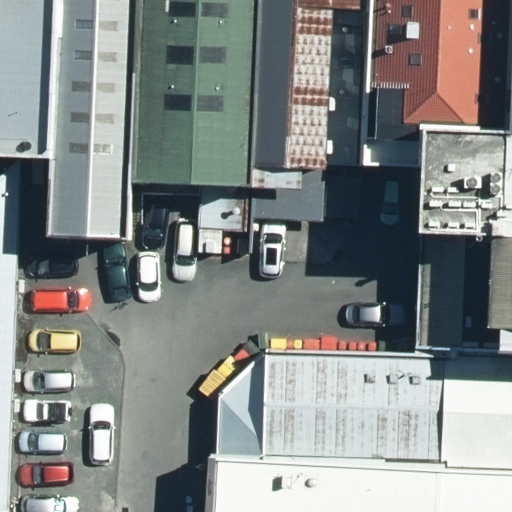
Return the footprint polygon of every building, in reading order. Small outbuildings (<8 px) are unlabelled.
[(47,161),(53,0),(0,0),(0,159),(19,160),(47,161)] [(129,184),(135,0),(53,0),(47,161),(43,238),(126,241),(129,184)] [(252,162),(257,0),(135,0),(129,184),(251,189),(252,162)] [(368,0),(257,0),(252,162),(325,165),(359,166),(368,0)] [(511,105),(511,0),(368,0),(359,166),(416,168),(418,117),(511,120),(511,105)] [(415,180),(413,233),(507,237),(511,120),(418,117),(416,168),(415,180)] [(6,511),(19,160),(0,159),(0,511),(6,511)] [(325,165),(252,162),(251,189),(249,219),(321,222),(325,165)] [(511,476),(511,348),(504,348),(410,346),(409,361),(262,356),(218,399),(215,468),(511,476)] [(511,511),(511,476),(215,468),(208,467),(207,489),(206,511),(511,511)]
